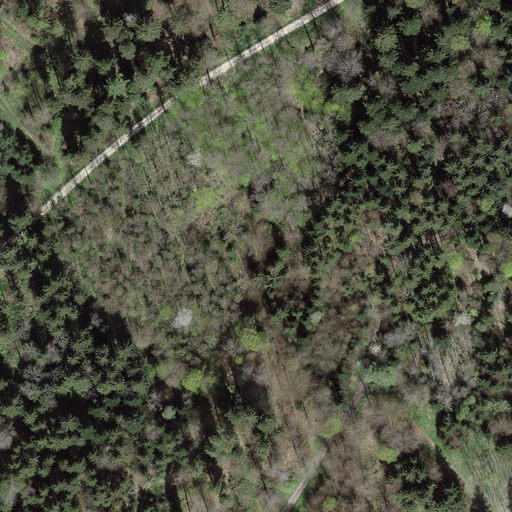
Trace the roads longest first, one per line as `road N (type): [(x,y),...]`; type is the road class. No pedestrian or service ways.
road 1 (track): [(0,249),(176,96),(336,0)]
road 2 (track): [(282,511),(361,385),(392,264),(430,239),(511,211)]
road 3 (track): [(361,385),(394,405),(488,511)]
